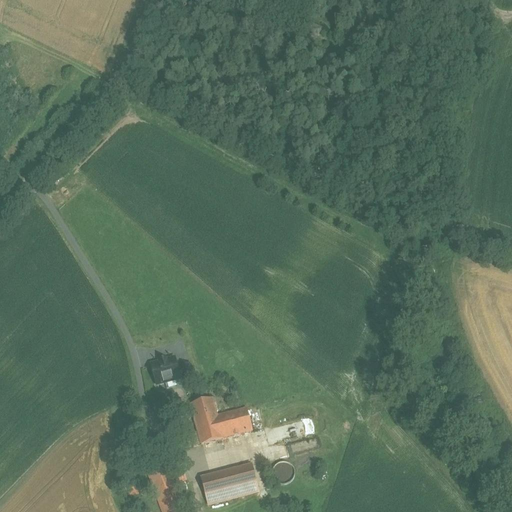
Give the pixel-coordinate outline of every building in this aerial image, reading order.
[(159,364),(152,366),(157,386),(180,379),(180,377),(183,377),(181,369),(178,370),(175,360),(167,362),(167,361),(159,363),(159,364)] [(190,366),(180,368),(181,369),(183,377),(185,386),(194,383),(190,366)] [(213,400),(191,406),(198,431),(220,425),(218,417),(213,400)] [(220,425),(224,441),(253,433),(247,410),(218,417),(220,425)] [(220,425),(198,431),(202,447),(224,441),(220,425)] [(275,466),(276,481),(288,481),(287,465),(275,466)] [(252,466),(201,479),(209,506),(259,493),(252,466)] [(180,511),(165,470),(149,476),(162,511),(180,511)] [(140,498),(134,483),(125,486),(131,501),(140,498)]
